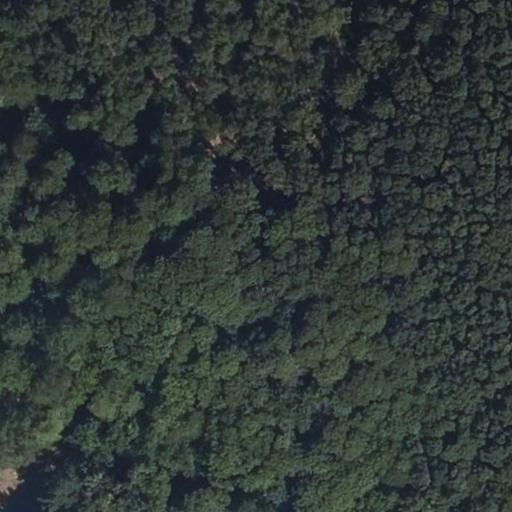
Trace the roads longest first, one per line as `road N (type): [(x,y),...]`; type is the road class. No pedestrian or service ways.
road 1 (unknown): [(6,105),(41,354)]
road 2 (unknown): [(256,429),(41,354)]
road 3 (unknown): [(256,429),(376,511)]
road 4 (track): [(73,0),(6,105)]
